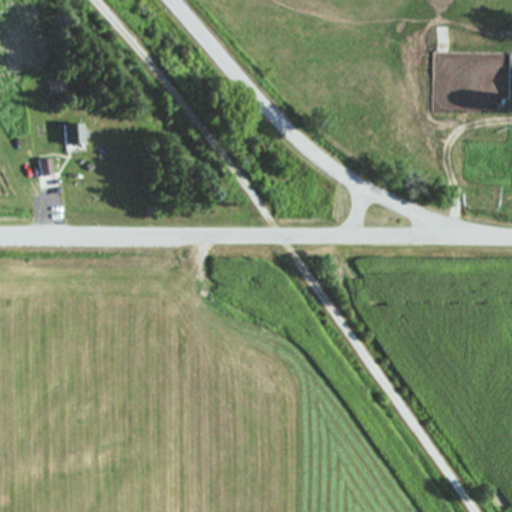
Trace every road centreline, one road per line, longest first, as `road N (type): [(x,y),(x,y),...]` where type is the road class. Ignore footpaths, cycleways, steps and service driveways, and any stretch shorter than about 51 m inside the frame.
road 1 (residential): [(472,236),(0,232)]
road 2 (residential): [(175,0),(269,109),(366,189),(472,236),(511,236)]
